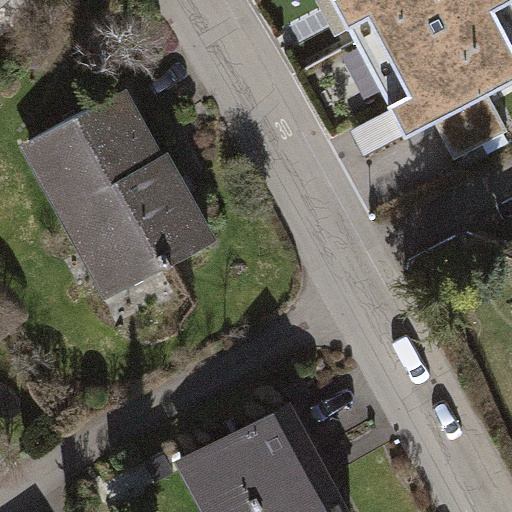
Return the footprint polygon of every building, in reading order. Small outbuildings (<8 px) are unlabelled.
[(511,79),(511,0),(335,0),(408,135),(511,79)] [(215,230),(125,78),(17,142),(107,294),(215,230)] [(419,179),(459,165),(450,140),(411,153),(419,179)] [(511,236),(492,247),(511,283),(511,236)] [(354,511),(288,393),(173,457),(203,511),(354,511)]
